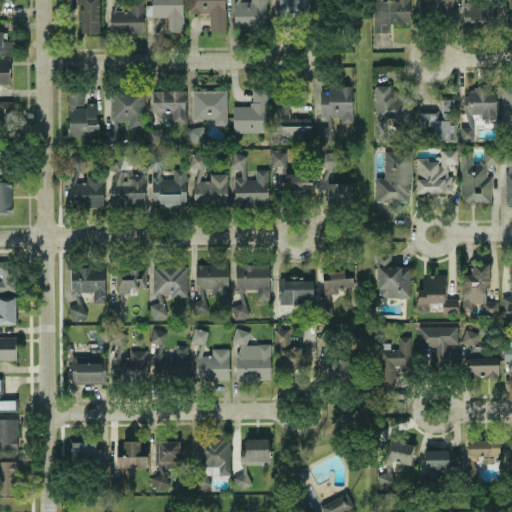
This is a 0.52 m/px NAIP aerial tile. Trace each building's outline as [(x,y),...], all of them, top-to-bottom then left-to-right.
[(81,31),(99,32),(99,0),(76,0),(76,3),(81,3),(81,31)] [(144,31),(143,0),(111,0),(111,32),(144,31)] [(151,0),(152,4),(146,5),(146,16),(167,16),(168,31),(183,30),(182,0),(151,0)] [(224,0),(190,0),(191,12),(210,12),(210,30),(225,29),(224,0)] [(266,0),(232,0),(233,29),(266,29),(266,0)] [(279,0),(279,18),(309,19),(309,0),(279,0)] [(373,0),(374,32),(388,32),(388,22),(410,22),(409,0),(373,0)] [(422,0),(422,13),(454,14),(453,0),(422,0)] [(463,24),(495,23),(494,2),(462,2),(463,24)] [(0,54),(12,54),(11,40),(6,40),(6,30),(0,30),(0,54)] [(0,82),(10,83),(10,59),(0,59),(0,82)] [(320,117),(327,116),(327,126),(332,126),(331,116),(341,116),(341,122),(352,122),(352,86),(320,87),(320,117)] [(511,126),(511,86),(501,87),(502,127),(511,126)] [(496,118),(496,90),(489,90),(489,87),(465,87),(465,126),(460,126),(460,140),(473,140),(473,114),(481,113),(481,118),(496,118)] [(144,89),(111,88),(111,119),(128,119),(128,127),(144,127),(144,89)] [(233,131),(267,131),(267,88),(251,88),(251,105),(233,105),(233,131)] [(152,112),(171,111),(171,122),(186,121),(185,89),(152,90),(152,112)] [(192,90),(193,118),(214,118),(214,124),(227,124),(227,89),(192,90)] [(97,102),(84,102),(83,90),(68,90),(69,136),(97,136),(97,102)] [(454,98),(441,98),(441,112),(418,112),(418,125),(431,125),(431,139),(455,139),(454,98)] [(289,117),(289,99),(275,99),(275,132),(272,132),(272,143),(287,143),(287,138),(311,138),(310,117),(289,117)] [(116,120),(113,120),(113,129),(105,130),(106,143),(119,142),(116,120)] [(189,143),(204,142),(203,126),(188,127),(189,143)] [(315,127),(316,140),(333,139),(332,126),(315,127)] [(149,143),(163,142),(162,128),(148,129),(149,143)] [(374,200),(410,200),(411,149),(384,148),(384,177),(375,177),(374,200)] [(416,157),(417,193),(452,192),(452,174),(447,174),(447,163),(457,163),(457,149),(439,150),(439,161),(428,161),(428,157),(416,157)] [(460,149),(461,203),(492,202),(491,174),(487,174),(486,163),(498,163),(498,149),(483,149),(483,161),(472,161),(472,149),(460,149)] [(286,165),(286,151),(270,151),(271,166),(286,165)] [(320,166),(337,167),(338,152),(321,151),(320,166)] [(186,168),(173,168),(173,178),(162,178),(162,153),(150,153),(150,167),(153,167),(153,208),(186,208),(186,168)] [(203,153),(192,154),(192,167),(204,167),(203,153)] [(268,203),(268,168),(256,168),(256,179),(246,179),(245,153),(231,153),(231,167),(241,167),(241,176),(234,176),(234,204),(268,203)] [(111,204),(144,205),(145,173),(133,173),(133,170),(121,170),(121,155),(107,155),(107,170),(111,170),(111,204)] [(228,173),(210,172),(210,180),(193,180),(193,203),(227,204),(228,173)] [(310,173),(285,173),(284,191),(309,192),(310,173)] [(103,205),(103,175),(86,175),(86,181),(70,181),(70,205),(103,205)] [(352,183),(327,182),(327,176),(320,176),(320,202),(351,202),(352,183)] [(0,212),(12,212),(11,179),(0,179),(0,212)] [(378,297),(410,296),(409,265),(391,266),(391,252),(376,252),(378,297)] [(462,310),(472,310),(472,302),(483,302),(483,311),(498,312),(498,300),(485,299),(485,288),(489,288),(489,262),(471,262),(471,273),(462,273),(462,310)] [(212,294),(228,293),(227,263),(195,264),(196,287),(211,287),(212,294)] [(269,287),(268,263),(235,264),(236,293),(240,293),(240,303),(232,304),(232,316),(246,315),(245,288),(269,287)] [(187,295),(187,265),(151,265),(150,318),(164,318),(164,295),(187,295)] [(70,292),(92,292),(92,301),(104,301),(105,267),(71,266),(70,292)] [(146,288),(145,268),(116,269),(117,308),(123,308),(123,289),(146,288)] [(322,279),(323,302),(317,302),(318,316),(331,315),(330,293),(338,292),(338,287),(353,286),(353,276),(345,277),(344,270),(329,270),(330,279),(322,279)] [(445,275),(422,275),(423,289),(417,289),(418,311),(428,311),(428,302),(442,302),(442,312),(457,311),(457,298),(446,298),(445,275)] [(312,277),(282,277),(283,302),(313,302),(312,277)] [(0,278),(0,291),(15,291),(15,279),(0,278)] [(503,308),(511,307),(511,284),(510,284),(510,295),(503,295),(503,308)] [(0,323),(16,323),(15,297),(0,297),(0,323)] [(69,305),(72,320),(86,316),(83,301),(69,305)] [(457,326),(418,325),(418,346),(436,346),(436,365),(453,365),(453,344),(457,344),(457,326)] [(205,343),(208,330),(193,327),(191,341),(205,343)] [(270,343),(247,344),(247,341),(250,331),(235,327),(232,340),(240,342),(235,360),(236,378),(240,379),(252,379),(253,380),(270,379),(270,343)] [(164,344),(166,330),(152,328),(150,341),(164,344)] [(290,328),(274,328),(274,346),(280,346),(280,367),(311,367),(310,345),(290,346),(290,328)] [(109,340),(123,344),(126,333),(113,329),(109,340)] [(478,331),(464,329),(462,342),(475,345),(478,331)] [(16,336),(0,336),(0,359),(16,359),(16,336)] [(379,342),(379,386),(395,385),(395,366),(411,366),(410,336),(398,336),(398,348),(390,348),(390,342),(379,342)] [(511,337),(503,337),(504,360),(511,359),(511,337)] [(187,345),(176,344),(175,355),(160,355),(160,356),(154,356),(153,375),(187,376),(187,345)] [(196,355),(196,380),(229,379),(228,347),(212,348),(212,354),(196,355)] [(129,356),(113,357),(113,377),(146,376),(146,349),(129,350),(129,356)] [(72,382),(104,383),(104,356),(72,355),(72,382)] [(467,356),(468,377),(498,377),(498,356),(467,356)] [(0,408),(15,408),(15,398),(3,398),(2,378),(0,378),(0,408)] [(17,418),(0,418),(0,449),(17,450),(17,418)] [(269,460),(268,437),(244,438),(245,448),(240,449),(241,474),(234,474),(235,487),(248,487),(247,461),(269,460)] [(499,439),(467,438),(466,454),(498,455),(499,439)] [(155,472),(163,472),(164,465),(179,466),(180,440),(156,439),(155,472)] [(414,444),(391,439),(387,459),(410,464),(414,444)] [(147,466),(147,449),(140,449),(140,440),(122,440),(123,456),(115,456),(115,466),(147,466)] [(72,441),(72,460),(97,460),(97,441),(72,441)] [(424,450),(425,468),(457,468),(457,449),(424,450)] [(0,493),(16,493),(16,460),(0,460),(0,493)] [(111,488),(123,488),(124,467),(120,467),(119,478),(111,478),(111,488)] [(390,470),(377,474),(380,486),(393,482),(390,470)] [(155,490),(169,485),(164,472),(150,477),(155,490)] [(436,484),(437,474),(420,474),(420,484),(436,484)] [(293,495),(301,511),(313,511),(304,490),(299,492),(293,495)] [(320,505),(323,511),(339,511),(353,505),(346,492),(320,505)]
